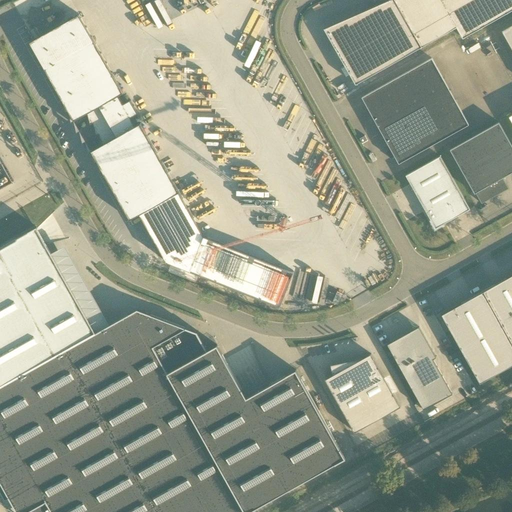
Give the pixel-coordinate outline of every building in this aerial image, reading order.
[(355,85),(421,47),(457,27),(463,38),(511,9),(511,0),(388,0),(324,28),(355,85)] [(71,123),(73,122),(74,121),(87,114),(90,125),(93,124),(96,135),(98,134),(102,145),(91,151),(94,163),(97,161),(100,173),(102,171),(130,220),(140,215),(166,262),(190,271),(204,236),(180,192),(141,123),(136,126),(131,118),(138,114),(130,100),(123,104),(119,96),(123,93),(79,14),(40,36),(35,27),(29,30),(34,39),(29,42),(63,101),(66,112),(68,111),(71,123)] [(511,49),(511,23),(501,30),(511,49)] [(432,58),(362,97),(399,163),(469,124),(432,58)] [(511,172),(511,145),(499,122),(450,149),(475,193),(476,193),(482,203),(508,188),(503,178),(511,172)] [(431,220),(435,228),(444,223),(470,209),(440,156),(406,175),(431,220)] [(511,274),(508,277),(462,303),(443,314),(444,317),(481,382),(511,365),(511,274)] [(249,511),(346,458),(296,369),(246,397),(217,345),(207,350),(197,332),(139,308),(0,385),(0,481),(13,504),(20,500),(26,511),(249,511)] [(387,344),(424,410),(453,394),(433,359),(436,357),(419,327),(387,344)] [(401,407),(393,393),(384,377),(371,354),(369,355),(370,357),(331,365),(333,377),(327,378),(325,379),(355,432),(401,407)]
